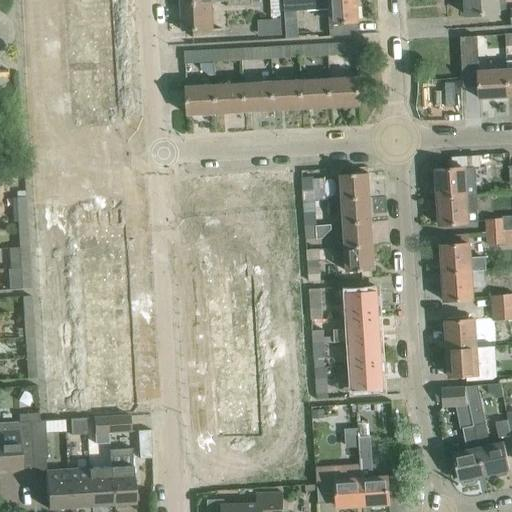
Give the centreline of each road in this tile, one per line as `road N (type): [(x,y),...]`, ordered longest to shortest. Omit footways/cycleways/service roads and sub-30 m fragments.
road 1 (residential): [(439,511),(411,373),(396,141)]
road 2 (residential): [(175,511),(155,153)]
road 3 (residential): [(155,153),(396,141)]
road 4 (residential): [(155,153),(146,0)]
road 5 (residential): [(396,141),(387,0)]
